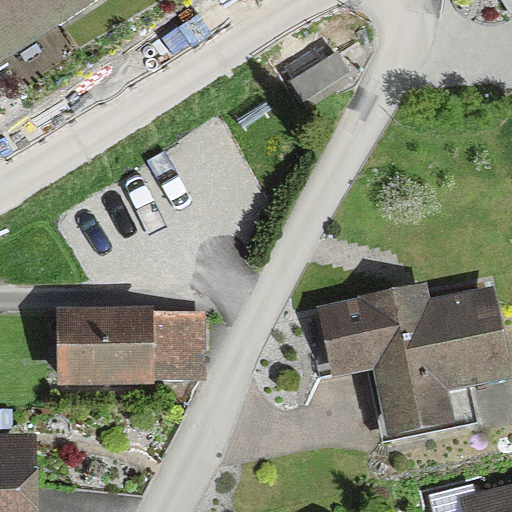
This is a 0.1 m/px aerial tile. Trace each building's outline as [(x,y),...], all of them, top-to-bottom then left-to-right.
[(0,0),(0,40),(39,14),(44,22),(76,0),(0,0)] [(511,0),(497,0),(509,20),(511,18),(511,0)] [(344,76),(332,56),(287,85),(299,105),(344,76)] [(397,300),(303,320),(315,378),(375,366),(388,430),(467,414),(460,385),(498,377),(482,299),(400,315),(397,300)] [(60,318),(61,383),(196,382),(195,317),(60,318)] [(0,453),(0,511),(20,511),(20,453),(0,453)] [(511,511),(511,498),(468,509),(464,493),(429,502),(431,511),(511,511)]
